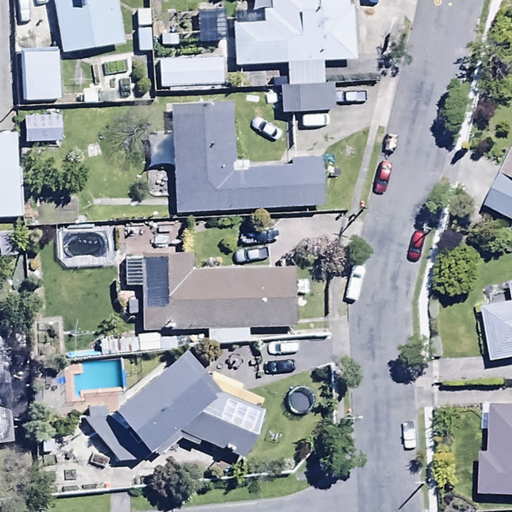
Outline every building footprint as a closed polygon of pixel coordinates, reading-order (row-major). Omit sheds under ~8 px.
[(124,0),(53,0),(61,38),(130,24),(124,0)] [(268,0),(269,13),(262,13),(263,24),(233,25),(235,68),(284,66),(285,90),(276,90),(277,117),(334,115),(333,85),(321,86),(320,62),(352,61),(350,7),(346,7),(345,0),(268,0)] [(148,12),(135,12),(136,55),(150,55),(148,12)] [(56,29),(20,31),(22,86),(58,85),(56,29)] [(157,69),(223,68),(223,39),(157,39),(157,69)] [(23,99),(23,123),(57,123),(57,99),(23,99)] [(172,166),(175,215),(287,210),(286,166),(232,168),(230,106),(170,108),(171,137),(148,138),(149,167),(172,166)] [(17,114),(0,114),(0,198),(19,198),(17,114)] [(140,287),(141,332),(205,331),(205,344),(248,343),(248,328),(293,327),(292,270),(191,272),(191,258),(123,258),(124,287),(140,287)] [(511,358),(511,283),(510,284),(511,297),(511,305),(482,310),(491,362),(511,358)] [(0,445),(11,445),(2,338),(0,337),(0,445)] [(139,461),(180,441),(240,460),(262,412),(217,394),(187,354),(144,387),(141,384),(111,407),(105,399),(82,418),(118,463),(139,461)] [(511,499),(511,407),(491,408),(490,455),(479,455),(478,498),(511,499)]
